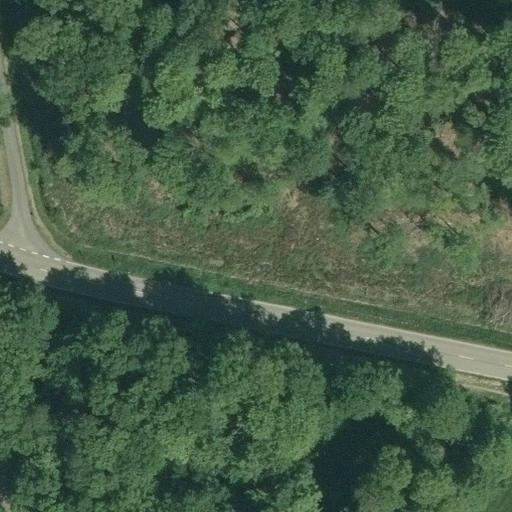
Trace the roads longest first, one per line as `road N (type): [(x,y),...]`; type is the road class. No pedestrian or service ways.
road 1 (unclassified): [(0,242),(64,266),(511,353)]
road 2 (track): [(27,252),(0,96)]
